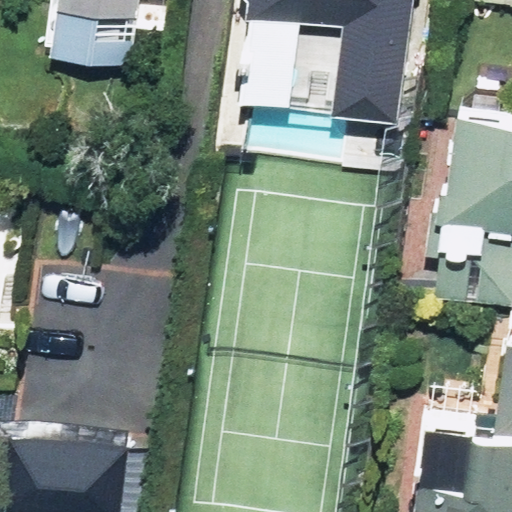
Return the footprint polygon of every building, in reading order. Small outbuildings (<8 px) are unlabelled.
[(58,0),(56,42),(148,49),(150,23),(177,25),(178,0),(58,0)] [(260,25),(251,147),(369,156),(374,94),(424,98),(431,0),(269,0),(268,25),(260,25)] [(511,94),(469,90),(457,194),(440,192),(435,237),(452,239),(447,282),(511,289),(511,94)] [(0,420),(3,421),(7,372),(0,371),(0,326),(11,328),(19,239),(0,237),(0,420)] [(438,402),(427,511),(511,511),(511,392),(511,409),(438,402)] [(129,511),(139,437),(23,423),(14,498),(124,511),(129,511)]
